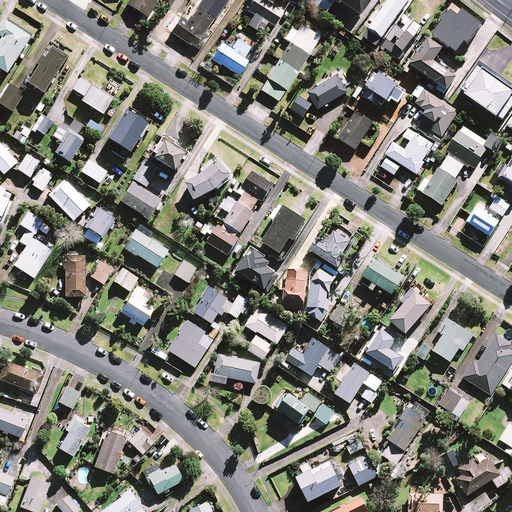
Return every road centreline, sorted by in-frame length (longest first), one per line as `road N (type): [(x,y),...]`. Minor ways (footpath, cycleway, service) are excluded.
road 1 (residential): [(49,0),(511,295)]
road 2 (residential): [(0,322),(89,356),(149,393),(221,457),(255,511)]
